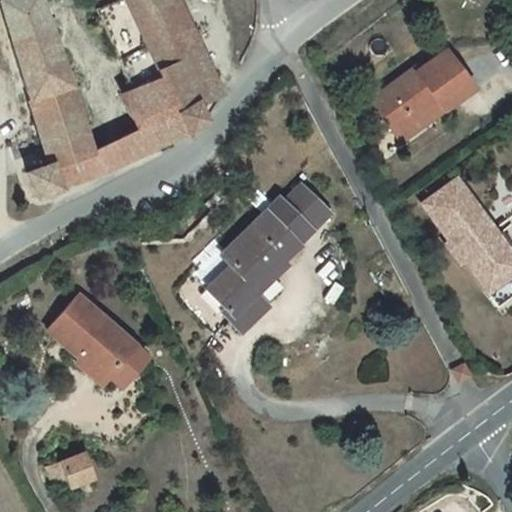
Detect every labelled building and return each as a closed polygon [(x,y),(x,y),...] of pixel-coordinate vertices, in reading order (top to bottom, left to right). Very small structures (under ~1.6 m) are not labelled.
[(89,153),(81,129),(69,88),(38,0),(3,0),(0,1),(0,7),(47,165),(24,173),(35,200),(87,179),(79,157),(89,153)] [(135,131),(119,139),(130,160),(185,135),(202,120),(195,105),(217,93),(173,0),(120,0),(95,11),(128,92),(125,93),(129,103),(140,128),(135,131)] [(435,102),(441,110),(469,89),(443,53),(414,73),(412,71),(368,102),(391,134),(435,102)] [(69,88),(81,129),(90,126),(77,85),(69,88)] [(435,102),(391,134),(398,142),(441,110),(435,102)] [(140,128),(129,103),(122,106),(135,131),(140,128)] [(95,152),(89,153),(79,157),(87,179),(111,169),(130,160),(119,139),(95,152)] [(455,181),(420,206),(447,243),(443,246),(458,266),(462,263),(496,309),(511,297),(511,249),(500,233),(491,240),(478,221),(482,218),(455,181)] [(300,188),(283,205),(309,232),(326,215),(300,188)] [(295,246),(309,232),(283,205),(277,199),(219,256),(228,265),(203,289),(221,308),(218,312),(238,333),(259,313),(253,306),(260,299),(253,292),(282,263),(279,261),(291,249),(287,244),(290,241),(295,246)] [(91,363),(105,377),(118,362),(130,373),(145,357),(132,346),(75,296),(46,329),(66,348),(62,353),(83,371),(91,363)] [(266,305),(260,299),(253,306),(259,313),(266,305)] [(91,363),(83,371),(98,385),(105,377),(91,363)] [(457,372),(452,375),(457,385),(463,382),(468,380),(462,369),(457,372)] [(63,483),(66,488),(92,478),(83,452),(43,468),(50,486),(63,483)]
